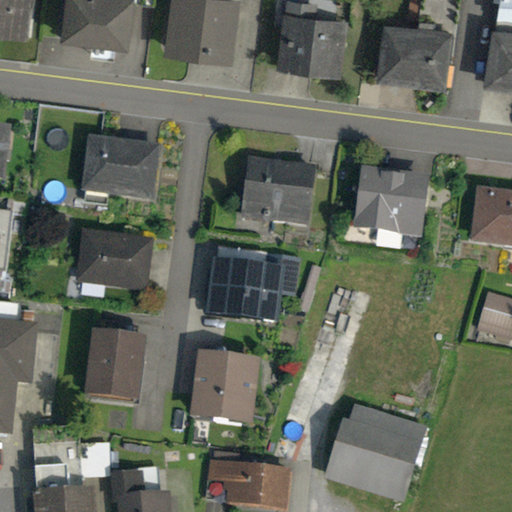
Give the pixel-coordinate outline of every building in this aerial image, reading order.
[(25,0),(0,0),(0,30),(22,33),(25,0)] [(128,4),(86,0),(70,0),(67,40),(124,45),(128,4)] [(232,8),(177,0),(170,52),(225,60),(232,8)] [(340,29),(288,23),(283,67),(335,73),(340,29)] [(440,40),(379,35),(375,84),(436,89),(440,40)] [(511,39),(496,37),(489,86),(511,89),(511,39)] [(154,155),(94,147),(88,191),(149,199),(154,155)] [(310,175),(253,167),(247,216),(304,223),(310,175)] [(423,187),(367,179),(360,226),(417,233),(423,187)] [(511,201),(482,198),(477,243),(511,246),(511,201)] [(148,248),(86,241),(82,281),(144,289),(148,248)] [(276,280),(220,273),(215,318),(270,324),(276,280)] [(511,329),(511,314),(486,306),(478,329),(509,339),(511,329)] [(33,337),(0,333),(0,439),(9,440),(14,385),(28,387),(33,337)] [(140,349),(95,344),(88,401),(134,406),(140,349)] [(254,371),(205,364),(197,419),(247,426),(254,371)] [(340,433),(324,485),(394,505),(409,453),(340,433)] [(282,511),(286,482),(224,475),(220,509),(243,511),(282,511)] [(140,482),(118,484),(120,511),(169,511),(169,501),(142,503),(140,482)]
